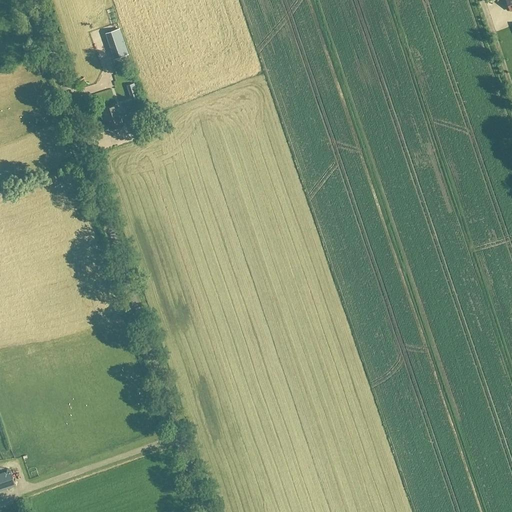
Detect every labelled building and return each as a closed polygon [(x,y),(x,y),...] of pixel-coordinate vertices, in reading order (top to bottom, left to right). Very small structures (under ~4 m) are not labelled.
[(73,0),(75,7),(81,5),(82,10),(105,4),(104,0),(73,0)] [(118,30),(107,34),(115,59),(127,55),(118,30)] [(133,85),(126,87),(129,94),(136,92),(133,85)] [(127,115),(121,118),(117,106),(99,112),(103,124),(107,123),(109,130),(123,126),(123,123),(129,121),(134,134),(146,130),(140,110),(127,114),(127,115)] [(10,471),(0,474),(0,491),(15,487),(10,471)]
